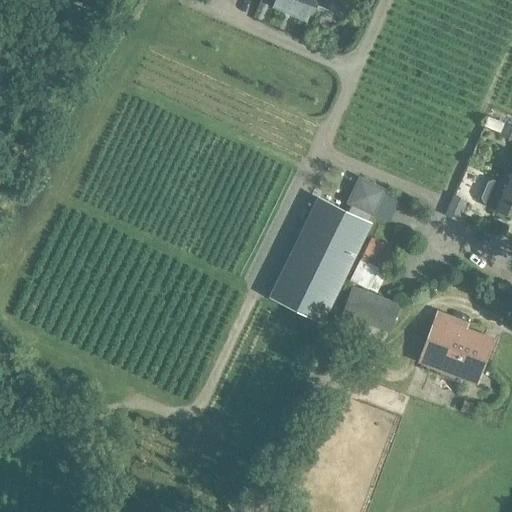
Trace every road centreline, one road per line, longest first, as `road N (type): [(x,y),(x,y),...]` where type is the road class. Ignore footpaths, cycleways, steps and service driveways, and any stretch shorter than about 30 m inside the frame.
road 1 (track): [(311,171),(199,407),(175,416),(118,416),(58,446)]
road 2 (track): [(384,0),(311,171)]
road 3 (track): [(511,326),(453,297),(425,298),(401,334),(401,383)]
road 4 (track): [(354,69),(190,0)]
road 5 (track): [(511,275),(405,221)]
